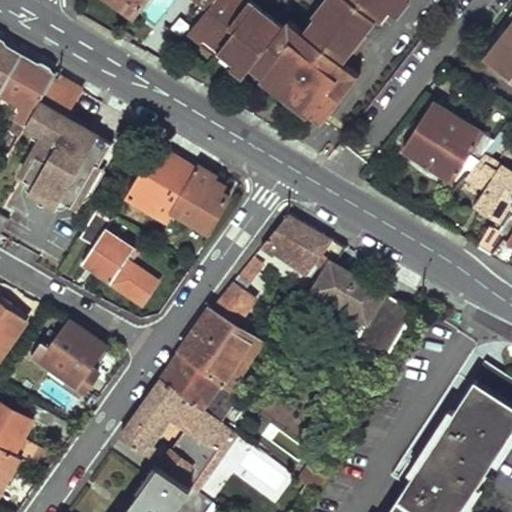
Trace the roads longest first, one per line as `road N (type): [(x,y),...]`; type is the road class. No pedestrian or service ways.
road 1 (secondary): [(20,14),(289,172)]
road 2 (secondary): [(289,172),(511,304)]
road 3 (residential): [(289,172),(154,350)]
road 4 (residential): [(424,0),(289,172)]
road 5 (residential): [(154,350),(38,511)]
road 6 (residential): [(0,264),(154,350)]
